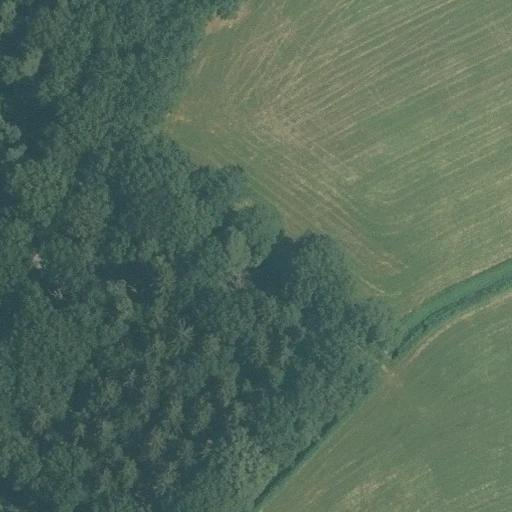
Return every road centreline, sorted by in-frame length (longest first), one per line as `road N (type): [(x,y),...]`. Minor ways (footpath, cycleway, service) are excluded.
road 1 (unclassified): [(0,337),(175,0)]
road 2 (track): [(375,350),(98,159)]
